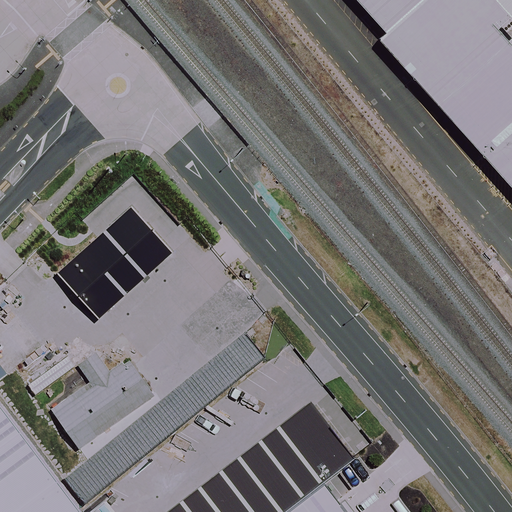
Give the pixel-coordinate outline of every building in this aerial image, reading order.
[(511,0),(345,0),(376,34),(368,42),(511,202),(511,0)] [(99,317),(174,248),(132,202),(57,269),(99,317)] [(6,309),(0,314),(0,322),(26,355),(36,347),(6,309)] [(246,330),(68,475),(91,503),(269,357),(246,330)] [(108,372),(95,353),(74,368),(86,385),(50,411),(76,449),(159,392),(133,355),(108,372)] [(355,454),(311,397),(160,511),(279,511),(325,477),(355,454)] [(79,511),(0,406),(0,511),(79,511)] [(325,477),(279,511),(357,511),(344,494),(340,497),(325,477)]
